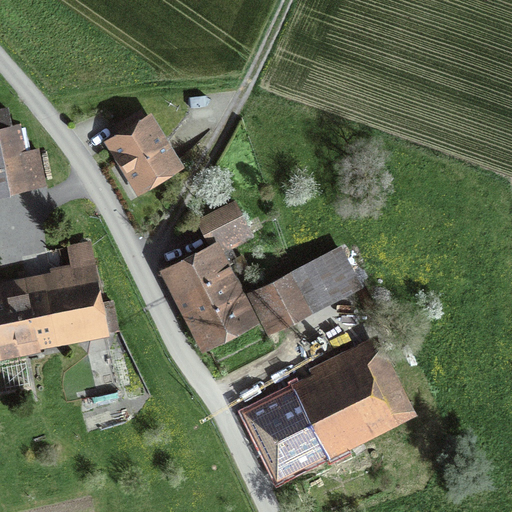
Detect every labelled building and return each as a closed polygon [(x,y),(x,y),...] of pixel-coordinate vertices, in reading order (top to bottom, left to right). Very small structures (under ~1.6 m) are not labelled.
[(108,150),(143,204),(191,173),(156,119),(108,150)] [(0,134),(0,204),(51,194),(43,156),(31,158),(25,129),(0,134)] [(225,254),(256,238),(241,210),(203,229),(216,253),(168,277),(201,343),(256,315),(225,254)] [(0,292),(0,362),(113,341),(95,248),(74,252),(78,270),(59,273),(60,281),(0,292)] [(255,300),(279,342),(318,321),(366,297),(343,253),(296,278),(255,300)] [(246,424),(281,489),(330,464),(334,471),(424,423),(381,343),(311,380),(315,387),(246,424)] [(55,449),(62,479),(96,471),(88,441),(55,449)]
